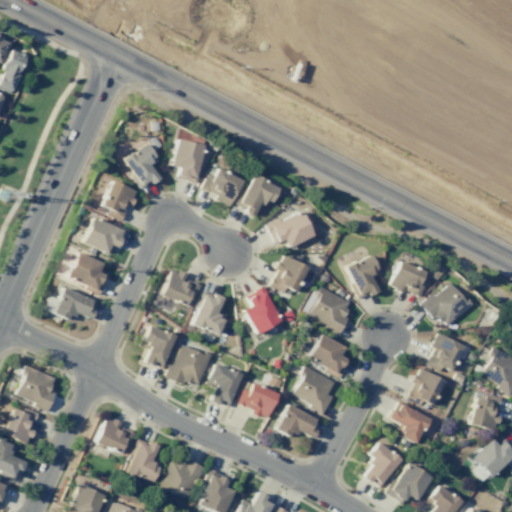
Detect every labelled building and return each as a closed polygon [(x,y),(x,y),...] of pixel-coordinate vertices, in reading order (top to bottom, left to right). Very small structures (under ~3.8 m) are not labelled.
[(14,75),(5,94),(0,91),(0,62),(6,49),(21,56),(12,74),(14,75)] [(154,120),(155,129),(147,130),(146,121),(154,120)] [(151,137),(157,145),(149,150),(143,142),(151,137)] [(199,145),(193,167),(196,168),(192,183),(182,181),(183,179),(171,176),(174,167),(165,165),(173,138),(199,145)] [(141,142),(155,161),(148,167),(156,177),(147,184),(145,182),(136,189),(126,175),(129,173),(118,159),(141,142)] [(212,168),(237,180),(224,206),(210,199),(212,195),(204,190),(204,191),(196,187),(203,173),(208,176),(212,168)] [(261,181),(274,188),(266,203),(261,200),(258,205),(254,203),(247,216),(239,212),(241,208),(231,203),(238,189),(240,190),(249,173),(262,180),(261,181)] [(127,206),(130,198),(128,197),(131,190),(107,180),(96,206),(104,209),(102,215),(117,221),(124,205),(127,206)] [(85,209),(90,200),(81,196),(77,205),(85,209)] [(296,211),(308,236),(283,248),(279,239),(270,243),(261,224),(274,218),(276,220),(290,213),(290,214),(296,211)] [(121,236),(124,229),(102,220),(101,222),(88,217),(77,241),(102,252),(105,244),(114,248),(119,235),(121,236)] [(94,271),(102,275),(94,294),(81,289),(82,285),(62,276),(73,252),(98,263),(94,271)] [(367,278),(373,290),(364,295),(363,294),(353,299),(346,283),(348,282),(340,267),(365,254),(375,274),(367,278)] [(290,291),(302,267),(279,255),(276,262),(273,260),(270,267),(274,269),(269,278),(269,277),(264,285),(278,292),(281,286),(290,291)] [(421,283),(415,296),(399,289),(397,293),(389,289),(390,287),(384,284),(394,259),(420,270),(415,280),(421,283)] [(435,263),(442,269),(432,280),(425,273),(435,263)] [(196,284),(185,307),(155,294),(166,270),(173,273),(174,270),(181,274),(178,281),(187,285),(189,281),(196,284)] [(461,297),(467,304),(442,325),(438,320),(436,322),(431,316),(428,319),(415,303),(426,293),(429,296),(445,282),(458,299),(461,297)] [(89,310),(85,318),(71,312),(70,316),(64,313),(62,319),(47,313),(53,300),(51,299),(58,285),(87,299),(83,307),(89,310)] [(274,319),(251,333),(237,310),(245,305),(240,297),(250,291),(250,290),(258,285),(266,298),(263,300),(274,319)] [(343,317),(333,335),(316,326),(317,322),(297,311),(309,290),(312,292),(316,286),(344,302),(341,307),(343,309),(340,315),(343,317)] [(200,329),(199,330),(186,324),(193,307),(191,306),(198,290),(208,295),(209,293),(218,297),(211,313),(215,315),(214,317),(219,320),(212,334),(200,329)] [(285,309),(290,317),(282,322),(277,314),(285,309)] [(157,331),(157,329),(170,335),(163,352),(165,353),(158,368),(149,364),(148,366),(138,362),(144,348),(135,344),(144,325),(157,331)] [(433,332),(458,346),(445,370),(437,365),(434,371),(420,364),(425,355),(425,356),(429,348),(425,346),(433,332)] [(339,369),(333,379),(320,371),(322,368),(302,357),(316,333),(340,347),(335,355),(342,358),(336,368),(339,369)] [(199,351),(207,354),(194,383),(188,381),(186,384),(180,381),(178,385),(159,376),(165,362),(168,364),(177,345),(197,354),(199,351)] [(460,345),(454,356),(460,359),(461,356),(469,361),(473,354),(465,349),(466,348),(460,345)] [(511,375),(511,384),(505,396),(491,387),(493,384),(469,370),(473,364),(479,368),(483,362),(474,356),(480,346),(485,350),(488,346),(511,360),(511,370),(510,374),(511,375)] [(277,361),(276,366),(272,367),(268,365),(269,360),(274,358),(277,361)] [(223,368),(236,374),(229,390),(231,391),(224,407),(214,402),(213,405),(203,400),(210,387),(200,382),(209,363),(223,369),(223,368)] [(51,393),(42,412),(29,406),(30,402),(11,394),(19,376),(17,371),(20,364),(50,378),(45,390),(51,393)] [(328,396),(317,415),(304,408),(306,404),(288,393),(298,376),(296,371),(300,365),(330,382),(323,393),(328,396)] [(426,405),(439,380),(415,368),(412,374),(410,373),(406,381),(410,383),(405,391),(405,390),(400,399),(414,406),(417,400),(426,405)] [(452,371),(460,376),(456,383),(448,379),(452,371)] [(268,376),(278,380),(275,387),(265,384),(268,376)] [(247,382),(272,393),(262,417),(255,414),(254,416),(247,413),(248,409),(231,402),(238,388),(243,390),(247,382)] [(495,415),(493,423),(490,422),(488,430),(463,423),(472,390),(496,397),(494,405),(492,404),(490,414),(495,415)] [(408,410),(409,408),(394,400),(389,410),(387,408),(382,418),(394,424),(390,433),(410,443),(416,431),(417,431),(424,418),(408,410)] [(275,416),(283,403),(310,419),(306,426),(312,429),(307,438),(293,431),(292,434),(286,431),(283,436),(270,428),(277,416),(275,416)] [(34,412),(27,428),(30,430),(27,438),(24,437),(21,443),(0,434),(0,426),(8,408),(18,412),(20,406),(34,412)] [(130,432),(124,446),(118,443),(114,452),(90,441),(101,417),(107,419),(108,418),(116,421),(114,426),(130,432)] [(504,464),(511,456),(511,450),(499,437),(492,444),(486,438),(466,457),(474,465),(468,471),(480,482),(501,461),(504,464)] [(154,467),(147,482),(134,476),(134,477),(120,471),(128,455),(125,453),(133,438),(143,442),(143,441),(153,445),(146,460),(150,462),(149,464),(154,467)] [(21,461),(16,471),(14,470),(10,479),(0,474),(0,441),(7,444),(5,449),(7,450),(5,454),(21,461)] [(373,441),(384,451),(385,450),(396,459),(383,473),(386,475),(375,488),(366,480),(365,482),(357,476),(367,465),(363,461),(367,457),(363,453),(373,441)] [(199,467),(184,500),(153,486),(166,458),(172,460),(173,459),(179,462),(181,459),(199,467)] [(402,462),(425,477),(410,500),(402,494),(397,502),(388,496),(387,497),(379,492),(388,479),(391,481),(402,462)] [(229,490),(218,511),(210,511),(192,504),(201,484),(198,482),(204,468),(224,477),(220,486),(229,490)] [(99,495),(90,511),(68,511),(62,509),(74,483),(99,495)] [(445,492),(456,501),(447,511),(424,511),(428,508),(420,501),(433,484),(444,493),(445,492)] [(260,497),(270,502),(265,511),(230,511),(237,498),(246,502),(252,491),(261,496),(260,497)] [(130,505),(139,509),(137,511),(104,511),(109,501),(128,509),(130,505)]
